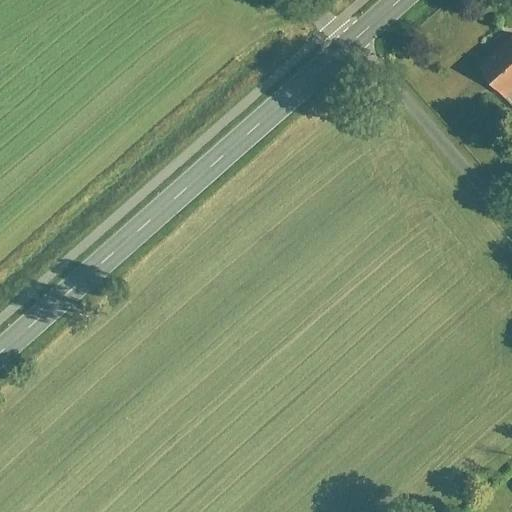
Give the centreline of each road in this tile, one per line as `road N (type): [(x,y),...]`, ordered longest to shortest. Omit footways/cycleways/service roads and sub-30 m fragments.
road 1 (tertiary): [(0,352),(341,48)]
road 2 (unclassified): [(341,48),(511,236)]
